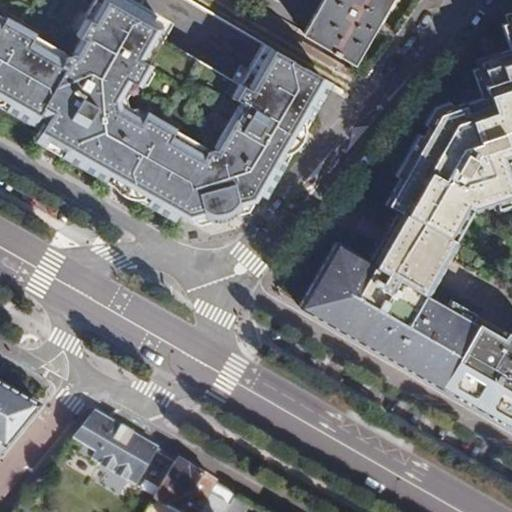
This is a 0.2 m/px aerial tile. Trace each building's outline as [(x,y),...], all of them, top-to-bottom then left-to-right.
[(256,75),(249,87),(244,94),(238,106),(215,93),(146,53),(153,41),(157,33),(164,20),(161,18),(130,0),(106,0),(106,1),(103,0),(0,0),(0,78),(3,81),(10,90),(53,115),(54,124),(77,136),(76,140),(124,167),(191,205),(207,202),(211,195),(228,193),(235,195),(252,191),(267,165),(263,162),(269,152),(273,155),(282,139),(278,137),(288,119),(293,121),(300,108),(298,99),(256,75)] [(389,0),(326,0),(308,31),(333,46),(331,50),(339,54),(341,51),(353,59),(389,0)] [(442,249),(449,253),(456,241),(452,238),(469,210),(488,203),(490,210),(511,202),(511,181),(505,160),(511,157),(511,12),(507,14),(511,31),(511,55),(500,60),(498,52),(476,59),(487,93),(488,100),(468,108),(465,101),(436,111),(384,201),(397,209),(391,219),(398,224),(404,212),(449,237),(442,249)] [(157,33),(164,37),(174,20),(163,15),(161,18),(164,20),(157,33)] [(249,87),(233,77),(164,37),(157,33),(153,41),(195,65),(244,94),(249,87)] [(256,75),(273,44),(264,39),(250,65),(242,62),(233,77),(249,87),(256,75)] [(195,65),(153,41),(146,53),(215,93),(238,106),(244,94),(195,65)] [(319,93),(328,77),(284,51),(273,44),(256,75),(298,99),(300,108),(293,121),(288,119),(278,137),(282,139),(273,155),(269,152),(263,162),(267,165),(252,191),(235,195),(228,193),(211,195),(207,202),(191,205),(124,167),(76,140),(77,136),(54,124),(53,115),(10,90),(3,81),(0,78),(0,101),(2,101),(5,100),(8,97),(39,116),(45,119),(38,133),(45,137),(48,135),(68,145),(66,149),(87,161),(91,164),(93,161),(111,171),(109,176),(110,180),(114,185),(119,191),(124,193),(138,196),(149,192),(162,199),(161,202),(168,206),(178,211),(179,209),(189,215),(206,210),(212,217),(217,221),(223,221),(227,221),(232,220),(241,212),(243,207),(243,205),(243,201),(258,198),(261,192),(263,191),(273,174),(277,168),(274,166),(284,148),(287,149),(292,151),(298,147),(302,144),(304,140),(307,131),(308,124),(307,121),(305,117),(303,115),(313,99),(315,101),(319,93)] [(511,55),(511,47),(498,52),(500,60),(511,55)] [(324,96),(319,93),(315,101),(313,99),(303,115),(305,117),(307,121),(308,124),(324,96)] [(488,100),(487,93),(465,101),(468,108),(488,100)] [(36,121),(39,116),(8,97),(5,100),(2,101),(0,101),(0,105),(26,120),(28,116),(36,121)] [(63,152),(66,149),(68,145),(48,135),(45,137),(43,140),(63,152)] [(278,177),(292,151),(287,149),(284,148),(274,166),(277,168),(273,174),(278,177)] [(85,166),(110,180),(109,176),(111,171),(93,161),(91,164),(87,161),(85,166)] [(166,211),(168,206),(161,202),(162,199),(149,192),(138,196),(166,211)] [(251,209),(258,198),(243,201),(243,205),(243,207),(241,212),(251,209)] [(199,221),(212,217),(206,210),(189,215),(199,221)] [(391,219),(374,251),(380,255),(375,264),(419,289),(425,280),(432,284),(449,253),(442,249),(449,237),(404,212),(398,224),(391,219)] [(336,241),(299,302),(353,334),(361,338),(363,336),(371,340),(379,327),(393,336),(385,348),(398,356),(397,359),(439,383),(460,348),(472,328),(477,321),(427,293),(432,284),(425,280),(419,289),(375,264),(380,255),(374,251),(369,260),(336,241)] [(491,329),(477,321),(472,328),(487,336),(491,329)] [(363,336),(361,338),(397,359),(398,356),(385,348),(393,336),(379,327),(371,340),(363,336)] [(511,332),(504,328),(500,334),(491,329),(487,336),(472,328),(460,348),(439,383),(451,390),(472,356),(483,363),(463,397),(511,425),(511,332)] [(472,356),(451,390),(463,397),(483,363),(472,356)] [(0,446),(37,401),(0,379),(0,446)] [(159,459),(164,450),(95,411),(73,438),(85,445),(80,454),(94,461),(95,459),(135,482),(152,455),(159,459)] [(229,511),(240,492),(179,458),(156,497),(181,511),(229,511)] [(247,511),(253,500),(240,492),(229,511),(247,511)]
